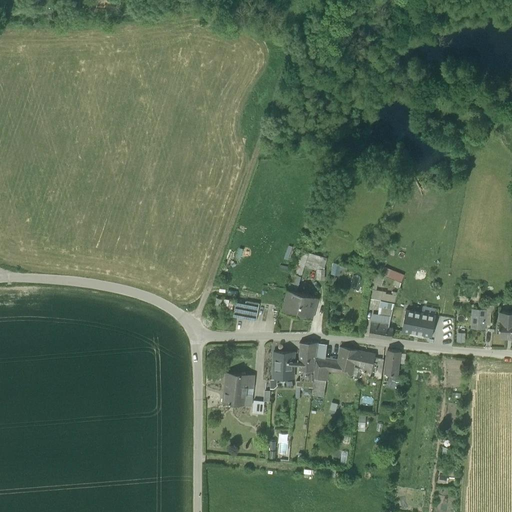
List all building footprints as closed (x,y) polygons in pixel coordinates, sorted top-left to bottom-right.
[(302,251),(294,275),(300,276),(304,266),(308,253),(302,251)] [(308,253),(304,266),(309,267),(312,255),(308,253)] [(332,271),(339,273),(341,265),(334,264),(332,271)] [(386,266),(382,274),(401,282),(404,275),(386,266)] [(301,277),(300,276),(294,275),(292,274),(288,290),(296,292),(301,277)] [(282,311),(311,319),(317,298),(316,298),(316,297),(315,297),(315,298),(296,292),(288,290),(282,311)] [(242,319),(256,321),(259,304),(246,301),(245,304),(242,319)] [(232,317),(242,319),(245,304),(235,302),(232,317)] [(430,330),(432,310),(404,308),(402,327),(430,330)] [(472,329),(484,329),(484,325),(485,309),(473,309),(472,329)] [(511,312),(500,312),(499,320),(511,321),(511,312)] [(371,332),(393,336),(394,327),(388,326),(389,320),(374,317),(371,332)] [(511,337),(511,321),(499,320),(498,337),(511,337)] [(456,342),(464,342),(464,332),(456,332),(456,342)] [(300,353),(299,362),(299,365),(299,370),(314,371),(314,370),(314,362),(318,343),(318,342),(300,343),(299,353),(300,353)] [(317,358),(325,359),(325,357),(326,346),(319,345),(317,358)] [(340,347),(337,359),(355,364),(357,365),(365,369),(371,373),(371,371),(374,358),(375,355),(340,347)] [(384,374),(397,376),(400,351),(387,350),(384,374)] [(293,379),(294,365),(294,362),(294,353),(294,352),(274,352),(273,379),(293,379)] [(355,364),(337,359),(336,359),(325,357),(325,359),(317,358),(317,360),(314,378),(315,378),(326,380),(328,370),(334,371),(342,373),(352,375),(354,368),(355,364)] [(375,372),(374,377),(381,378),(383,360),(377,359),(375,372)] [(351,380),(361,383),(364,370),(354,368),(352,375),(351,380)] [(361,386),(366,387),(370,374),(371,373),(365,369),(365,370),(364,370),(361,383),(361,386)] [(300,387),(312,388),(313,380),(314,370),(314,371),(299,370),(299,374),(300,374),(300,381),(300,387)] [(225,404),(248,406),(249,396),(250,387),(256,387),(257,376),(228,373),(225,404)] [(311,405),(322,407),(325,386),(326,380),(315,378),(311,405)] [(285,443),(286,434),(278,433),(277,442),(285,443)]
